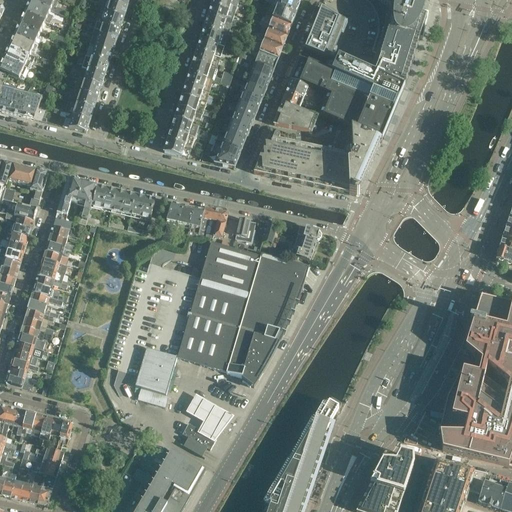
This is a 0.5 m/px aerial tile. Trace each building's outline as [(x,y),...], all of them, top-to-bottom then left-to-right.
[(53,0),(31,0),(30,3),(50,12),(65,18),(67,15),(62,13),(63,12),(56,9),(59,3),(56,1),(53,0)] [(104,0),(110,2),(128,8),(127,8),(129,0),(104,0)] [(232,0),(214,0),(212,6),(236,13),(239,3),(237,2),(237,1),(232,0)] [(275,0),(273,6),(297,15),(296,15),(301,3),(292,0),(275,0)] [(362,0),(365,1),(369,5),(372,9),(374,12),(376,17),(377,21),(378,26),(378,31),(377,35),(376,37),(371,52),(372,53),(376,55),(372,68),(374,69),(374,73),(404,86),(408,73),(407,73),(418,38),(423,39),(425,30),(427,21),(429,12),(422,11),(425,0),(362,0)] [(100,12),(101,12),(106,14),(124,20),(128,8),(110,2),(104,1),(100,12)] [(30,3),(25,15),(45,24),(50,25),(54,18),(59,20),(60,16),(50,12),(30,3)] [(212,6),(209,17),(232,24),(236,13),(212,6)] [(266,17),(267,17),(273,19),(292,27),(297,15),(273,6),(271,12),(268,11),(266,17)] [(334,49),(341,32),(345,23),(345,22),(341,20),(321,8),(319,12),(322,13),(320,17),(317,16),(314,24),(317,26),(315,30),(313,29),(309,37),(311,38),(309,42),(307,42),(304,50),(329,60),(330,61),(330,59),(334,49)] [(97,23),(102,25),(120,31),(124,20),(106,14),(101,12),(97,23)] [(25,15),(20,26),(40,35),(42,31),(45,32),(48,25),(45,24),(25,15)] [(209,17),(205,29),(222,34),(226,35),(227,30),(230,31),(232,24),(209,17)] [(263,29),(264,29),(269,31),(268,31),(287,38),(292,27),(273,19),(267,17),(263,29)] [(93,35),(99,37),(116,43),(120,31),(102,25),(97,23),(93,35)] [(20,26),(15,37),(35,46),(38,48),(42,40),(38,38),(40,35),(20,26)] [(205,29),(201,39),(225,47),(227,39),(221,37),(222,35),(222,34),(205,29)] [(266,38),(264,42),(283,49),(287,38),(268,31),(269,31),(264,29),(261,37),(266,38)] [(89,47),(113,54),(116,43),(99,37),(93,35),(89,47)] [(252,37),(247,35),(244,43),(249,45),(252,37)] [(15,37),(10,48),(30,57),(35,59),(37,55),(35,55),(38,48),(35,46),(15,37)] [(201,39),(197,51),(215,56),(215,57),(220,59),(223,52),(225,47),(201,39)] [(259,53),(260,53),(278,61),(283,49),(264,42),(259,53)] [(63,46),(58,43),(54,53),(60,54),(62,49),(63,46)] [(85,57),(109,65),(113,54),(89,47),(85,57)] [(10,48),(4,59),(24,69),(30,71),(35,60),(30,57),(10,48)] [(291,82),(308,89),(325,95),(316,117),(356,131),(368,137),(382,144),(405,91),(404,90),(406,86),(404,86),(374,73),(374,69),(372,68),(342,55),(341,56),(340,55),(332,73),(325,70),(329,60),(304,50),(291,82)] [(197,51),(194,62),(211,68),(211,69),(216,71),(217,71),(221,59),(220,59),(215,57),(215,56),(197,51)] [(260,53),(256,64),(272,70),(272,71),(274,72),(278,61),(260,53)] [(82,69),(88,71),(105,77),(105,76),(109,65),(91,59),(85,58),(82,69)] [(0,69),(0,71),(9,75),(19,80),(21,76),(24,78),(28,70),(24,69),(4,59),(0,69)] [(194,62),(190,74),(207,79),(214,82),(215,75),(216,71),(211,69),(211,68),(194,62)] [(274,72),(255,65),(250,63),(246,74),(251,75),(251,74),(270,82),(274,72)] [(78,80),(84,82),(101,88),(105,77),(88,71),(82,69),(78,80)] [(0,71),(0,101),(3,90),(9,75),(0,71)] [(220,83),(224,84),(229,85),(233,74),(224,71),(220,83)] [(190,74),(186,85),(204,91),(203,91),(209,93),(210,94),(214,82),(207,79),(190,74)] [(266,92),(270,82),(251,74),(251,75),(247,85),(266,92)] [(74,92),(80,94),(98,99),(101,88),(84,82),(78,80),(74,92)] [(3,90),(0,102),(0,111),(10,115),(15,93),(7,91),(10,84),(6,82),(3,90)] [(291,82),(287,93),(314,104),(315,99),(306,96),(308,89),(291,82)] [(226,96),(229,85),(224,84),(221,94),(226,96)] [(186,85),(183,96),(200,102),(200,103),(207,105),(209,98),(208,98),(209,93),(203,91),(204,91),(186,85)] [(262,102),(266,92),(247,85),(243,95),(262,102)] [(54,88),(49,86),(45,95),(51,97),(54,88)] [(15,93),(10,115),(22,118),(23,117),(28,96),(29,93),(16,90),(15,93)] [(71,103),(77,105),(94,111),(98,99),(80,94),(74,92),(71,103)] [(28,96),(23,117),(34,120),(39,107),(42,100),(43,96),(29,93),(28,96)] [(287,93),(283,104),(285,105),(284,106),(299,111),(302,104),(312,108),(314,104),(287,93)] [(258,112),(262,102),(243,95),(239,105),(258,112)] [(183,97),(179,108),(196,113),(196,114),(202,116),(211,118),(215,120),(216,115),(204,111),(207,105),(200,103),(200,102),(183,96),(182,97),(183,97)] [(40,107),(47,110),(48,106),(46,102),(43,101),(40,107)] [(71,103),(67,114),(68,115),(90,122),(94,111),(71,103)] [(282,105),(273,126),(274,126),(273,127),(312,135),(318,120),(318,119),(299,112),(299,111),(284,106),(285,105),(283,104),(282,105)] [(254,122),(258,112),(239,105),(235,115),(254,122)] [(39,107),(34,120),(35,121),(35,120),(42,122),(42,120),(43,120),(47,110),(39,107)] [(179,108),(175,120),(193,125),(195,119),(200,120),(202,116),(196,114),(196,113),(179,108)] [(63,126),(63,128),(87,134),(90,122),(68,115),(54,110),(53,115),(65,119),(63,126)] [(249,132),(254,122),(235,115),(231,124),(231,125),(249,132)] [(175,120),(172,131),(195,138),(196,133),(190,132),(193,125),(175,120)] [(245,142),(249,132),(231,125),(227,135),(245,142)] [(266,145),(254,175),(349,195),(349,196),(356,197),(356,196),(359,194),(359,195),(360,195),(361,192),(360,192),(360,190),(361,189),(363,184),(364,183),(363,183),(365,178),(366,179),(366,177),(368,173),(369,172),(371,167),(371,166),(373,161),(374,160),(376,155),(377,154),(376,154),(378,149),(379,149),(379,148),(380,147),(381,147),(383,144),(382,144),(368,137),(356,131),(349,148),(321,141),(285,133),(285,136),(272,130),(267,141),(274,142),(272,148),(266,145)] [(172,131),(168,142),(186,147),(187,141),(193,143),(195,138),(172,131)] [(241,152),(245,142),(227,135),(223,145),(241,152)] [(164,153),(188,159),(192,149),(168,142),(164,153)] [(237,162),(241,152),(223,145),(219,155),(237,162)] [(234,170),(237,162),(219,155),(215,166),(234,170)] [(3,164),(0,174),(0,182),(2,184),(0,191),(0,205),(1,206),(3,200),(6,190),(8,184),(8,183),(13,166),(3,164)] [(13,166),(8,183),(31,188),(36,172),(31,171),(30,171),(27,170),(13,166)] [(36,172),(31,188),(30,192),(36,193),(34,201),(31,200),(30,207),(38,209),(48,175),(37,172),(36,172)] [(57,215),(53,227),(75,234),(77,230),(71,228),(72,223),(66,222),(67,217),(71,203),(77,205),(84,183),(72,180),(71,182),(67,181),(57,215)] [(84,183),(77,205),(85,207),(82,220),(87,222),(88,218),(91,208),(97,188),(97,187),(86,184),(84,184),(84,183)] [(97,188),(91,208),(88,218),(95,219),(98,209),(112,213),(116,192),(97,188)] [(16,192),(6,190),(3,200),(12,202),(13,202),(16,192)] [(116,192),(112,213),(131,217),(135,197),(116,192)] [(135,197),(131,217),(148,221),(148,220),(150,221),(155,201),(135,197)] [(8,216),(14,217),(34,222),(37,210),(18,205),(16,212),(10,211),(12,202),(3,200),(1,206),(0,208),(0,213),(6,215),(8,216)] [(172,205),(167,223),(166,225),(168,225),(167,227),(177,230),(178,227),(179,226),(184,208),(172,205)] [(190,228),(192,217),(193,217),(195,210),(184,208),(179,226),(190,228)] [(204,212),(200,230),(207,232),(209,233),(210,228),(213,224),(213,222),(215,212),(205,209),(205,212),(204,212)] [(195,210),(193,217),(192,217),(190,228),(200,230),(204,212),(195,210)] [(215,212),(213,222),(217,223),(213,237),(222,240),(227,225),(227,221),(228,218),(228,217),(228,216),(227,215),(227,214),(215,212)] [(16,222),(14,226),(31,231),(34,222),(14,217),(6,215),(5,219),(16,222)] [(87,222),(86,225),(94,227),(95,224),(100,225),(101,221),(88,218),(87,222)] [(235,237),(236,237),(248,240),(251,226),(250,226),(251,223),(240,221),(239,221),(240,222),(239,224),(238,224),(235,237)] [(5,232),(12,234),(28,240),(31,231),(14,226),(13,230),(6,228),(5,232)] [(53,227),(50,236),(67,241),(71,242),(73,238),(82,241),(83,236),(75,234),(53,227)] [(177,230),(167,227),(162,245),(172,248),(177,230)] [(268,227),(267,229),(263,243),(272,245),(276,232),(277,229),(268,227)] [(287,258),(288,258),(294,260),(295,258),(307,261),(310,262),(317,242),(321,239),(321,236),(320,233),(316,232),(311,230),(310,231),(307,230),(306,230),(300,229),(299,231),(298,236),(291,256),(288,255),(287,258)] [(4,241),(9,243),(26,248),(28,240),(12,234),(5,232),(3,232),(1,237),(5,238),(4,241)] [(50,236),(48,244),(75,252),(78,253),(80,249),(70,246),(71,242),(67,241),(50,236)] [(511,240),(504,238),(500,250),(511,253),(511,240)] [(0,248),(7,251),(23,256),(26,248),(9,243),(4,241),(2,244),(0,243),(0,248)] [(48,244),(45,253),(66,259),(67,255),(74,257),(75,252),(48,244)] [(253,390),(254,390),(275,354),(277,350),(280,344),(285,335),(289,325),(294,312),(297,305),(301,295),(309,268),(277,260),(268,257),(266,257),(262,256),(261,256),(262,256),(261,258),(211,244),(177,359),(177,360),(242,379),(241,380),(253,388),(253,390)] [(0,253),(0,257),(4,259),(21,264),(23,256),(7,251),(1,249),(0,253)] [(511,253),(500,250),(496,262),(511,265),(511,253)] [(277,260),(279,254),(270,251),(268,257),(277,260)] [(45,253),(43,261),(59,266),(65,268),(68,259),(66,259),(45,253)] [(0,267),(2,268),(18,273),(21,264),(4,259),(0,257),(0,267)] [(43,261),(40,269),(63,276),(64,272),(73,274),(74,270),(59,266),(43,261)] [(0,272),(0,273),(0,276),(16,281),(18,273),(2,268),(0,267),(0,272)] [(40,269),(38,277),(62,285),(63,281),(62,280),(63,276),(40,269)] [(0,285),(13,289),(16,281),(0,276),(0,285)] [(38,277),(35,286),(52,291),(55,292),(57,288),(66,291),(67,287),(62,285),(38,277)] [(0,294),(11,297),(13,289),(0,285),(0,294)] [(35,286),(33,294),(49,299),(63,303),(64,299),(54,296),(55,292),(52,291),(35,286)] [(0,304),(8,307),(11,297),(0,294),(0,304)] [(33,294),(30,302),(47,307),(48,303),(61,307),(63,303),(49,299),(33,294)] [(477,304),(474,311),(452,358),(419,427),(403,433),(401,444),(511,470),(511,463),(511,458),(511,308),(481,300),(480,304),(477,304)] [(30,302),(28,311),(44,316),(49,317),(50,314),(52,308),(47,307),(30,302)] [(0,312),(6,314),(8,307),(0,304),(0,312)] [(28,311),(25,319),(42,324),(43,320),(53,323),(54,319),(49,317),(44,316),(28,311)] [(25,319),(22,328),(39,333),(53,337),(54,334),(46,331),(46,330),(41,328),(42,324),(25,319)] [(22,328),(20,336),(37,341),(42,343),(44,339),(51,341),(53,337),(39,333),(22,328)] [(37,341),(20,336),(17,344),(34,350),(48,353),(49,349),(36,345),(37,341)] [(34,350),(17,344),(15,352),(32,358),(33,353),(47,358),(48,353),(34,350)] [(166,397),(177,360),(177,359),(146,350),(138,377),(135,388),(140,390),(166,397)] [(15,352),(12,361),(29,366),(43,370),(44,366),(31,362),(32,358),(15,352)] [(12,361),(10,369),(27,374),(28,370),(42,374),(43,370),(29,366),(12,361)] [(45,370),(52,372),(55,364),(48,362),(45,370)] [(10,369),(8,377),(30,384),(39,387),(41,382),(31,380),(32,376),(27,374),(10,369)] [(30,384),(8,377),(6,383),(7,387),(22,391),(29,393),(30,389),(33,390),(35,386),(30,384)] [(203,425),(197,436),(214,446),(235,419),(196,398),(186,415),(203,425)] [(339,408),(329,403),(316,425),(315,424),(312,430),(310,428),(292,459),(266,504),(271,505),(271,507),(270,507),(268,511),(304,511),(314,482),(334,425),(330,424),(339,408)] [(8,408),(4,425),(1,437),(6,439),(9,427),(13,428),(18,411),(8,408)] [(18,411),(13,428),(18,429),(15,442),(19,443),(22,430),(26,413),(18,411)] [(26,413),(22,430),(19,443),(22,444),(24,436),(26,436),(27,431),(32,432),(36,415),(26,413)] [(36,415),(32,432),(31,436),(40,439),(41,435),(45,417),(36,415)] [(45,417),(41,435),(40,439),(39,440),(42,440),(48,442),(50,437),(54,420),(45,417)] [(54,420),(50,437),(55,438),(53,446),(57,447),(59,439),(63,422),(54,420)] [(63,422),(59,439),(57,447),(56,452),(60,453),(62,445),(67,446),(68,441),(73,427),(71,424),(63,422)] [(184,423),(179,432),(183,434),(189,425),(184,423)] [(200,431),(189,425),(183,434),(183,436),(188,439),(184,447),(181,445),(180,446),(204,459),(205,459),(202,458),(207,449),(210,451),(216,441),(214,439),(213,441),(199,433),(200,431)] [(0,446),(4,448),(5,448),(15,451),(17,447),(11,445),(12,441),(6,439),(1,437),(0,437),(0,446)] [(0,446),(0,455),(2,456),(7,459),(8,454),(14,455),(15,451),(4,448),(0,446)] [(37,456),(61,464),(64,454),(60,453),(56,452),(46,449),(45,453),(36,450),(35,455),(37,456)] [(182,511),(206,472),(171,452),(136,511),(182,511)] [(0,455),(0,465),(8,468),(13,468),(14,465),(1,461),(2,456),(0,455)] [(39,458),(37,464),(58,471),(61,464),(37,456),(37,458),(39,458)] [(409,480),(413,468),(413,466),(413,459),(400,456),(397,462),(385,459),(371,485),(404,496),(407,487),(406,487),(405,486),(407,479),(409,480),(409,479),(409,480)] [(33,468),(32,472),(34,473),(39,474),(45,476),(56,479),(56,480),(58,471),(37,464),(35,468),(33,468)] [(480,496),(480,497),(487,477),(486,477),(487,476),(486,476),(456,468),(454,468),(438,464),(435,466),(431,477),(430,480),(426,492),(425,495),(421,506),(421,509),(419,511),(461,511),(463,508),(468,493),(473,494),(479,497),(480,496)] [(0,478),(0,496),(1,496),(8,468),(4,467),(2,479),(0,478)] [(8,468),(1,496),(10,499),(15,482),(10,481),(13,468),(8,468)] [(34,481),(33,486),(29,503),(37,505),(42,488),(43,483),(45,476),(41,475),(39,482),(34,481)] [(15,482),(10,499),(20,501),(24,484),(25,477),(21,476),(19,483),(15,482)] [(42,488),(37,505),(44,507),(47,505),(52,491),(47,489),(49,482),(54,484),(56,479),(45,476),(42,488)] [(489,478),(487,477),(480,497),(478,505),(486,507),(486,508),(491,509),(499,511),(500,511),(509,486),(509,485),(507,484),(507,482),(490,477),(489,478)] [(25,478),(24,484),(20,501),(29,503),(33,486),(28,485),(30,479),(26,478),(25,478)] [(404,496),(371,485),(366,494),(400,505),(404,496)] [(511,511),(511,487),(509,486),(500,511),(511,511)] [(398,511),(400,505),(366,494),(362,504),(387,511),(398,511)]
